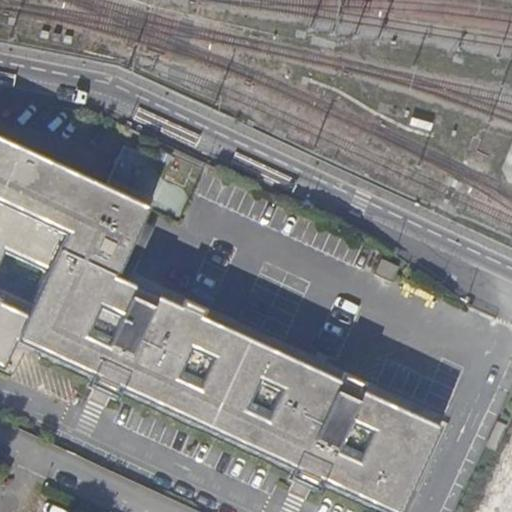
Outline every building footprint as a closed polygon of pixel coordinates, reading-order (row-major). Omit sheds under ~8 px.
[(369,118),(392,124),(396,112),(372,105),(369,118)] [(0,375),(13,348),(62,241),(119,267),(126,253),(140,221),(147,206),(126,197),(144,155),(122,145),(103,186),(0,138),(0,375)] [(140,221),(126,253),(139,259),(153,226),(140,221)] [(62,241),(13,348),(103,390),(306,483),(369,511),(400,511),(437,431),(125,287),(113,281),(119,267),(62,241)] [(375,275),(393,284),(401,269),(382,260),(375,275)] [(484,448),(495,452),(504,429),(493,425),(484,448)]
